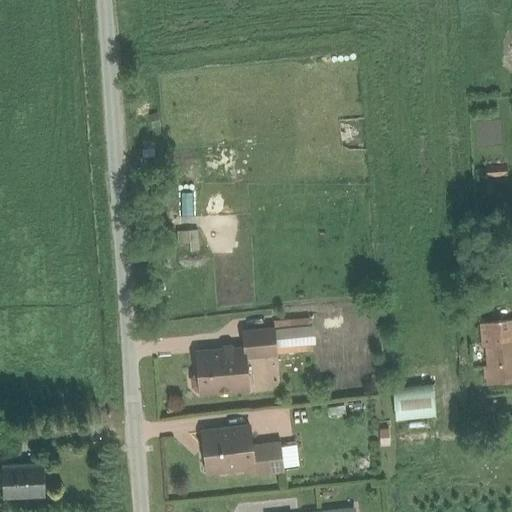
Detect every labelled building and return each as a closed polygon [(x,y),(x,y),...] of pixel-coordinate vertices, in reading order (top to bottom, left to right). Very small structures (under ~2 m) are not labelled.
[(511,317),(486,321),(493,385),(511,382),(511,317)] [(315,324),(281,328),(283,352),(318,349),(315,324)] [(283,352),(281,328),(250,331),(251,347),(252,355),(283,352)] [(251,347),(200,352),(204,391),(255,386),(252,355),(251,347)] [(442,384),(402,388),(405,417),(445,414),(442,384)] [(260,424),(208,431),(213,471),(265,464),(263,444),(260,424)] [(266,472),(290,469),(286,441),(263,444),(265,464),(266,472)] [(56,461),(10,464),(12,493),(58,491),(56,461)]
